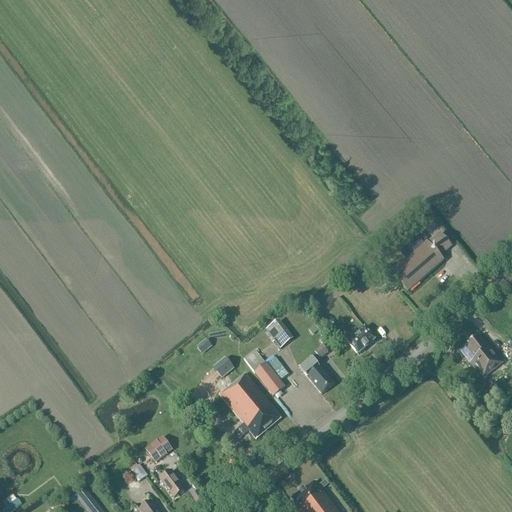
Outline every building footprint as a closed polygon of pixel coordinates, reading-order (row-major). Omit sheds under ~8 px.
[(427,239),(413,224),(409,228),(423,243),(427,239)] [(406,261),(391,273),(408,293),(443,262),(439,258),(451,248),(440,235),(429,245),(427,242),(424,245),(418,238),(400,254),(406,261)] [(279,323),(267,332),(280,349),(293,340),(279,323)] [(358,356),(375,341),(364,328),(356,335),(354,332),(350,335),(344,328),(339,333),(358,356)] [(483,380),(503,363),(490,347),(489,348),(479,336),(465,348),(475,360),(470,364),(483,380)] [(325,337),(319,342),(322,347),(327,352),(333,347),(325,337)] [(202,355),(212,347),(206,341),(197,348),(202,355)] [(307,378),(321,396),(334,385),(325,374),(326,373),(321,367),(319,368),(315,363),(319,359),(320,360),(328,354),(327,352),(322,347),(310,357),(311,359),(299,369),(307,378)] [(225,359),(214,369),(222,379),(234,370),(225,359)] [(273,398),(285,389),(266,365),(254,375),(273,398)] [(256,441),(282,419),(245,375),(219,396),(243,425),(239,430),(244,436),(249,432),(256,441)] [(156,464),(172,451),(162,439),(146,451),(156,464)] [(148,477),(140,466),(138,467),(137,465),(130,470),(132,472),(140,483),(148,477)] [(160,481),(174,499),(184,491),(179,484),(180,483),(172,472),(160,481)] [(316,482),(292,500),(294,503),(292,504),(298,511),(338,511),(322,490),(329,485),(326,481),(319,486),(318,485),(316,482)] [(86,511),(101,511),(86,492),(77,500),(86,511)] [(53,511),(63,511),(69,505),(64,499),(52,510),(53,511)] [(157,511),(151,503),(139,511),(157,511)]
